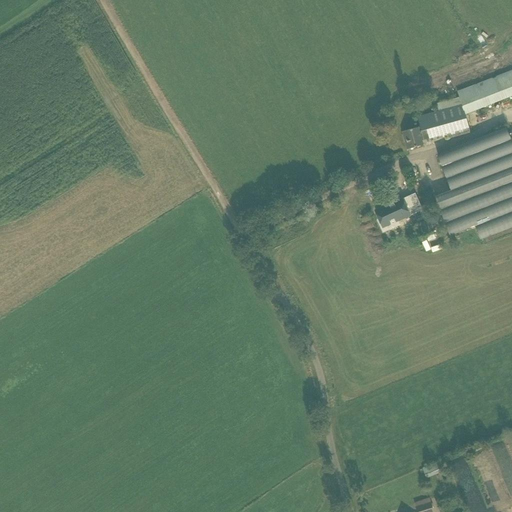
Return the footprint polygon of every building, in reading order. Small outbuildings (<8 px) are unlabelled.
[(460,97),(455,99),(437,104),(439,111),(417,117),(420,127),(402,132),(407,149),(423,145),(421,137),(444,130),(447,139),(469,132),(464,115),(511,96),(511,70),(458,91),(460,97)] [(452,192),(435,198),(450,237),(477,227),(481,239),(511,227),(511,143),(506,128),(437,154),(452,192)] [(402,198),(376,210),(380,219),(378,220),(381,227),(383,232),(399,225),(398,221),(414,214),(413,210),(421,206),(420,203),(407,209),(402,198)] [(429,247),(431,252),(441,248),(439,244),(429,247)] [(479,463),(489,459),(487,451),(477,455),(479,463)] [(493,503),(485,506),(465,456),(448,462),(468,511),(492,511),(496,511),(493,503)] [(436,463),(423,469),(426,478),(440,472),(436,463)] [(433,511),(431,503),(417,508),(417,511),(433,511)]
